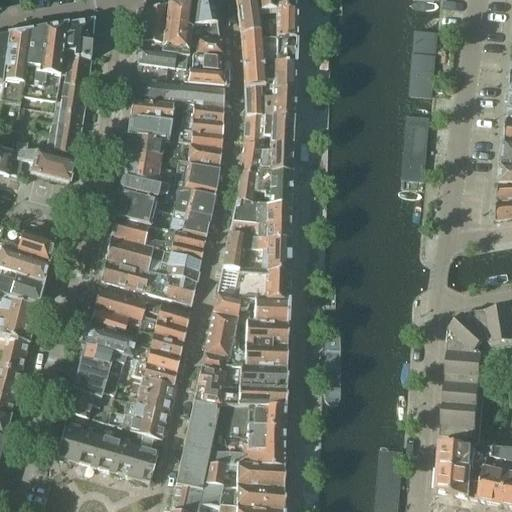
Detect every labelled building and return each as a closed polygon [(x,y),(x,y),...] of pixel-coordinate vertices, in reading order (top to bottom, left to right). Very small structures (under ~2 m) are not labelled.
[(166,8),(162,57),(181,59),(183,44),(199,44),(198,29),(187,30),(188,0),(166,8)] [(189,0),(188,0),(187,30),(198,29),(199,44),(219,45),(219,43),(216,27),(210,0),(189,0)] [(263,39),(256,0),(234,0),(240,39),(263,39)] [(274,0),(256,0),(263,39),(263,42),(277,43),(275,16),(274,0)] [(295,0),(274,0),(275,16),(295,15),(295,0)] [(420,0),(419,9),(439,11),(440,0),(420,0)] [(143,15),(138,55),(162,57),(166,8),(143,15)] [(294,43),(295,15),(275,16),(277,43),(294,43)] [(90,62),(92,34),(93,24),(66,28),(61,59),(90,62)] [(58,85),(59,72),(61,59),(66,28),(42,33),(38,71),(25,69),(21,101),(20,105),(31,107),(32,103),(55,106),(56,97),(58,85)] [(38,71),(42,33),(29,36),(25,69),(38,71)] [(25,69),(29,36),(6,39),(7,43),(0,95),(0,104),(20,105),(21,101),(25,69)] [(414,101),(433,102),(437,38),(418,37),(414,101)] [(263,39),(240,39),(244,91),(260,91),(263,91),(263,84),(264,84),(264,68),(263,42),(263,39)] [(294,43),(277,43),(263,42),(264,68),(294,70),(294,43)] [(219,45),(199,44),(183,44),(181,59),(185,60),(221,63),(219,45)] [(174,60),(185,61),(185,60),(181,59),(162,57),(138,55),(136,67),(184,74),(185,66),(174,65),(174,60)] [(61,59),(59,72),(88,76),(90,62),(61,59)] [(185,60),(185,61),(190,62),(189,74),(223,78),(223,77),(221,63),(185,60)] [(182,87),(184,74),(136,67),(134,81),(182,87)] [(264,68),(264,84),(270,84),(270,95),(293,96),(294,70),(264,68)] [(88,76),(59,72),(58,85),(86,90),(88,76)] [(189,74),(184,74),(182,87),(222,92),(223,78),(189,74)] [(222,92),(182,87),(134,81),(131,100),(182,107),(222,112),(222,92)] [(84,102),(86,90),(58,85),(56,97),(84,102)] [(260,91),(244,91),(244,119),(264,120),(264,101),(260,101),(260,91)] [(293,96),(270,95),(270,101),(264,101),(264,120),(292,121),(293,96)] [(55,106),(53,112),(82,117),(84,102),(56,97),(55,106)] [(131,104),(129,118),(172,123),(173,108),(182,109),(182,107),(131,100),(131,104)] [(182,107),(182,109),(181,120),(221,126),(222,112),(182,107)] [(80,131),(82,117),(53,112),(52,116),(50,125),(54,126),(80,131)] [(129,118),(127,135),(183,142),(184,134),(180,128),(180,127),(171,126),(172,123),(129,118)] [(244,119),(244,132),(263,133),(264,120),(244,119)] [(404,185),(425,187),(430,120),(410,119),(404,185)] [(181,120),(180,127),(180,128),(184,134),(221,138),(221,126),(181,120)] [(263,133),(262,142),(268,142),(268,148),(291,148),(292,121),(264,120),(263,133)] [(77,144),(80,131),(54,126),(50,125),(47,137),(53,139),(77,144)] [(244,132),(243,147),(262,148),(262,142),(263,133),(244,132)] [(184,134),(183,142),(182,146),(220,152),(221,138),(184,134)] [(183,142),(127,135),(125,152),(171,160),(179,162),(179,161),(182,146),(183,142)] [(74,159),(77,144),(53,139),(47,137),(43,151),(52,154),(62,157),(74,159)] [(511,144),(505,144),(502,168),(511,168),(511,144)] [(26,145),(15,145),(15,154),(23,154),(27,154),(26,145)] [(220,152),(182,146),(179,161),(187,163),(218,169),(220,152)] [(243,147),(239,174),(259,175),(259,173),(261,155),(259,155),(258,149),(262,149),(262,148),(243,147)] [(261,155),(259,173),(290,175),(291,148),(268,148),(267,155),(261,155)] [(0,176),(7,178),(8,176),(7,176),(9,168),(11,154),(0,152),(0,176)] [(171,160),(125,152),(123,166),(172,173),(173,166),(171,165),(171,160)] [(9,168),(7,176),(8,176),(17,179),(20,167),(21,162),(31,165),(29,177),(32,177),(68,186),(74,164),(62,161),(23,154),(15,154),(11,154),(9,168)] [(218,169),(187,163),(186,170),(176,168),(175,173),(216,183),(218,169)] [(123,166),(121,178),(171,190),(175,173),(172,173),(123,166)] [(511,168),(502,168),(500,185),(511,185),(511,168)] [(175,173),(171,190),(178,192),(213,200),(216,183),(175,173)] [(259,175),(239,174),(236,203),(251,204),(259,205),(259,195),(263,196),(263,200),(266,200),(266,206),(289,209),(290,175),(259,173),(259,175)] [(118,195),(173,209),(174,210),(178,192),(171,190),(121,178),(118,195)] [(511,203),(511,185),(500,185),(498,204),(511,203)] [(178,192),(174,210),(174,211),(209,220),(213,200),(178,192)] [(118,195),(113,220),(149,229),(154,212),(171,216),(173,209),(118,195)] [(289,242),(289,209),(266,206),(266,208),(250,207),(251,204),(236,203),(228,237),(252,239),(289,242)] [(511,203),(498,204),(496,218),(500,221),(511,219),(511,203)] [(173,209),(171,216),(167,233),(204,242),(209,220),(174,211),(174,210),(173,209)] [(113,220),(109,241),(158,252),(158,254),(162,255),(165,244),(145,240),(147,230),(148,231),(149,229),(113,220)] [(4,233),(0,232),(0,254),(45,266),(47,267),(53,246),(22,237),(4,233)] [(167,233),(165,244),(202,254),(204,242),(167,233)] [(252,239),(228,237),(225,254),(245,255),(245,254),(250,254),(252,239)] [(252,239),(250,254),(260,255),(259,274),(287,276),(289,242),(252,239)] [(158,252),(109,241),(109,243),(105,263),(146,274),(157,277),(160,266),(162,255),(158,254),(158,252)] [(199,266),(202,254),(165,244),(162,255),(199,266)] [(47,267),(45,266),(0,254),(0,272),(42,286),(47,267)] [(245,255),(225,254),(221,271),(241,272),(245,255)] [(162,255),(160,266),(197,275),(199,266),(162,255)] [(141,295),(146,274),(105,263),(100,284),(125,290),(141,295)] [(190,309),(197,275),(160,266),(157,277),(146,274),(141,295),(190,309)] [(216,298),(211,316),(236,321),(237,313),(240,313),(242,313),(244,312),(246,310),(247,304),(252,304),(252,301),(286,304),(287,276),(259,274),(259,275),(241,274),(241,272),(221,271),(216,298)] [(0,298),(36,310),(39,298),(42,286),(0,272),(0,298)] [(141,315),(143,306),(124,300),(98,293),(94,312),(138,324),(139,320),(141,315)] [(0,316),(32,326),(36,310),(0,298),(0,316)] [(244,325),(243,370),(285,372),(285,350),(285,331),(286,304),(252,301),(252,304),(252,325),(244,325)] [(143,306),(141,315),(154,318),(152,324),(185,333),(188,318),(143,306)] [(511,309),(475,316),(476,321),(468,322),(463,317),(449,332),(454,337),(454,345),(449,344),(441,440),(475,443),(482,358),(491,348),(511,344),(511,309)] [(137,330),(135,338),(137,338),(138,336),(141,325),(138,324),(94,312),(89,330),(114,337),(114,336),(112,336),(114,331),(125,334),(127,327),(137,330)] [(0,335),(28,344),(28,341),(32,326),(0,316),(0,335)] [(227,363),(236,321),(211,316),(200,371),(222,373),(224,373),(225,370),(221,369),(222,362),(227,363)] [(139,320),(138,324),(141,325),(138,336),(182,348),(185,333),(152,324),(139,320)] [(131,361),(134,350),(137,338),(135,338),(134,343),(114,336),(114,337),(89,330),(84,348),(123,359),(131,361)] [(24,359),(28,344),(0,335),(0,352),(3,353),(24,359)] [(138,336),(137,338),(134,350),(179,362),(182,348),(138,336)] [(325,406),(344,407),(347,337),(328,336),(325,406)] [(120,367),(123,359),(84,348),(81,363),(119,374),(120,367)] [(179,362),(134,350),(131,361),(133,361),(132,364),(176,376),(179,362)] [(0,368),(21,374),(24,359),(3,353),(0,367),(0,368)] [(133,361),(131,361),(123,359),(120,367),(130,370),(132,364),(133,361)] [(119,374),(81,363),(77,378),(115,389),(116,384),(118,375),(119,374)] [(130,370),(130,371),(128,378),(173,390),(176,376),(132,364),(130,370)] [(0,384),(17,389),(21,374),(0,368),(0,384)] [(224,373),(222,373),(218,387),(221,387),(284,392),(285,372),(243,370),(238,370),(227,370),(225,370),(224,373)] [(222,373),(200,371),(196,388),(220,389),(221,387),(218,387),(222,373)] [(173,390),(128,378),(118,375),(116,384),(131,387),(129,393),(137,395),(138,395),(138,394),(170,402),(173,390)] [(115,389),(77,378),(73,393),(92,398),(89,406),(98,409),(101,401),(99,401),(101,395),(112,398),(115,389)] [(0,399),(14,403),(17,389),(0,384),(0,399)] [(216,407),(249,409),(284,412),(284,392),(221,387),(220,389),(216,407)] [(196,388),(192,405),(216,407),(220,389),(196,388)] [(92,398),(73,393),(66,414),(85,419),(89,406),(92,398)] [(135,401),(128,399),(126,405),(167,416),(170,402),(138,394),(138,395),(137,395),(135,401)] [(0,415),(10,419),(14,403),(0,399),(0,415)] [(163,429),(167,416),(111,401),(109,411),(121,414),(122,411),(132,413),(130,418),(129,419),(163,429)] [(177,476),(174,489),(199,494),(200,490),(206,459),(214,425),(216,407),(192,405),(189,420),(185,435),(183,448),(180,462),(177,476)] [(214,425),(206,459),(282,471),(283,432),(260,431),(260,429),(251,428),(251,430),(246,430),(249,409),(216,407),(214,425)] [(249,409),(246,430),(251,430),(251,428),(260,429),(260,431),(283,432),(284,412),(249,409)] [(0,441),(4,442),(10,419),(0,415),(0,441)] [(160,442),(163,429),(129,419),(130,418),(122,417),(118,431),(133,435),(140,437),(160,442)] [(81,435),(84,427),(64,421),(62,429),(81,435)] [(84,427),(81,435),(73,466),(91,471),(102,432),(84,427)] [(81,435),(62,429),(54,460),(73,466),(81,435)] [(102,432),(91,471),(110,476),(121,437),(102,432)] [(132,440),(121,437),(110,476),(128,481),(140,437),(133,435),(132,440)] [(147,486),(160,442),(140,437),(128,481),(147,486)] [(511,451),(440,446),(440,447),(441,447),(437,494),(511,510),(511,451)] [(374,511),(393,511),(398,449),(379,448),(374,511)] [(206,459),(200,490),(220,493),(223,473),(235,474),(235,487),(283,495),(283,493),(282,494),(282,471),(206,459)] [(282,511),(283,495),(235,487),(234,507),(263,511),(282,511)] [(171,504),(169,511),(194,511),(196,509),(210,511),(217,511),(218,505),(218,504),(220,493),(200,490),(199,494),(174,489),(171,504)]
